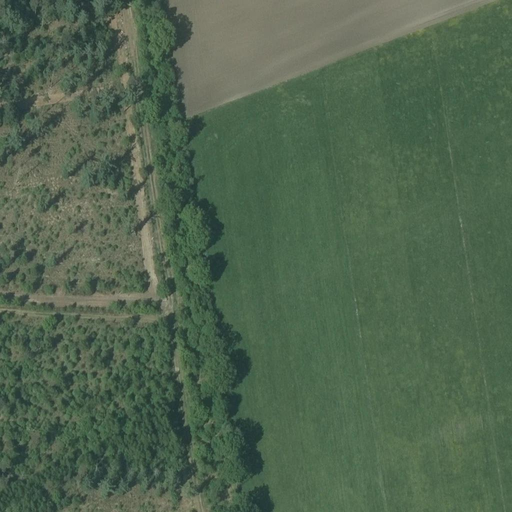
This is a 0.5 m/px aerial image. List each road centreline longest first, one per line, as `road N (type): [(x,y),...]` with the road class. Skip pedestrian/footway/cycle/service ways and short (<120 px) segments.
road 1 (track): [(129,0),(205,511)]
road 2 (track): [(0,310),(176,319)]
